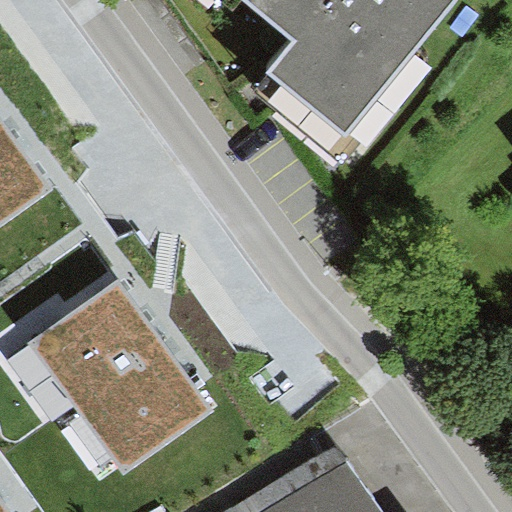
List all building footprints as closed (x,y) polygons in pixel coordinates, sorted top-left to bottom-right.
[(244,0),(302,47),(276,78),(346,135),(456,2),(453,0),(244,0)] [(0,113),(0,228),(55,189),(0,113)] [(120,280),(30,344),(125,476),(215,411),(120,280)] [(402,435),(364,453),(391,507),(428,489),(402,435)] [(382,511),(338,443),(228,511),(382,511)]
